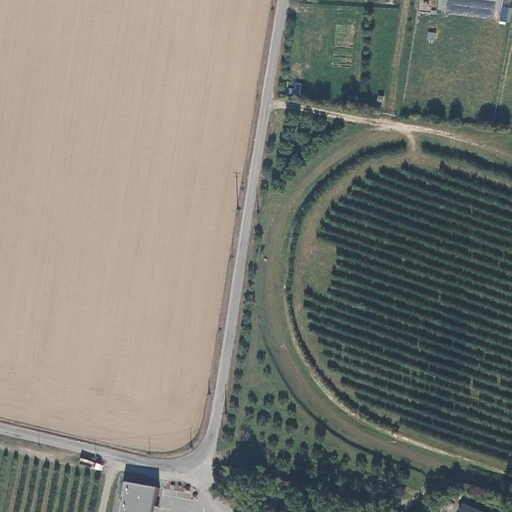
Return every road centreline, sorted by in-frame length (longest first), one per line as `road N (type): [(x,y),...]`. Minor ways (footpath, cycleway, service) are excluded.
road 1 (unclassified): [(0,428),(153,464),(194,461),(207,446),(282,0)]
road 2 (track): [(265,102),(416,128),(511,156)]
